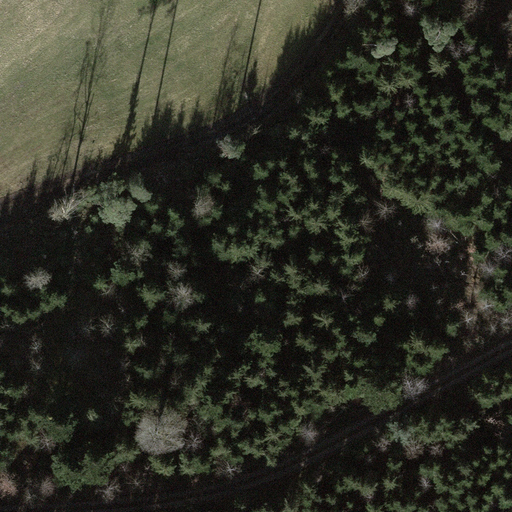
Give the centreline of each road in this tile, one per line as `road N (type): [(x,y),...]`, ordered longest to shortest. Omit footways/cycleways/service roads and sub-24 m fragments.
road 1 (track): [(511,343),(264,469),(111,506),(14,511)]
road 2 (track): [(353,0),(256,120),(0,201)]
